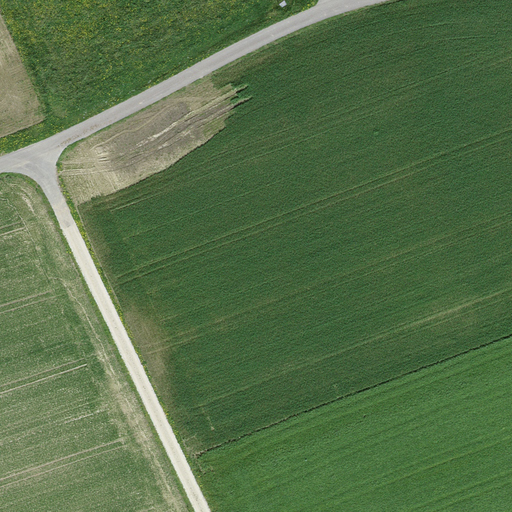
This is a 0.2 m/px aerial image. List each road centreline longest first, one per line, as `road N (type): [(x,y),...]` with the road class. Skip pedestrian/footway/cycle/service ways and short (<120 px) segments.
road 1 (track): [(368,0),(342,2),(182,93),(0,165)]
road 2 (track): [(29,152),(199,511)]
